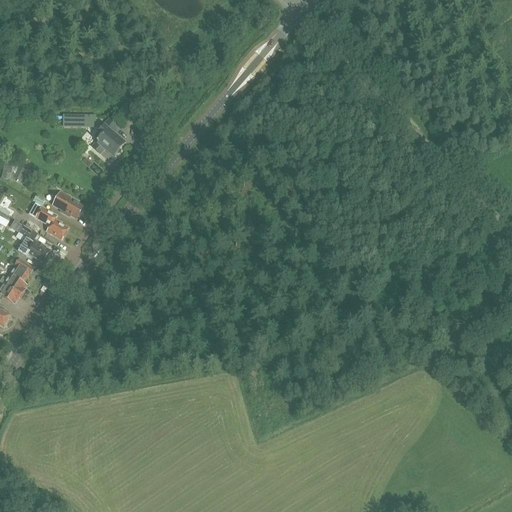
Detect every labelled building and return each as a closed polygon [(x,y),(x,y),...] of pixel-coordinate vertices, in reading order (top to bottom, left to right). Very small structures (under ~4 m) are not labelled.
[(0,40),(1,42),(11,26),(5,23),(2,28),(0,27),(5,19),(0,15),(0,40)] [(79,117),(63,117),(63,128),(79,128),(79,117)] [(114,157),(125,144),(114,134),(119,128),(110,120),(95,138),(99,141),(93,148),(101,154),(105,149),(114,157)] [(13,167),(5,165),(2,179),(11,181),(13,167)] [(19,167),(13,178),(21,182),(27,171),(19,167)] [(80,213),(83,208),(70,200),(71,199),(57,190),(50,203),(63,211),(62,213),(70,218),(71,216),(77,219),(78,217),(80,218),(82,215),(80,213)] [(37,195),(34,202),(42,207),(46,200),(37,195)] [(62,223),(45,213),(41,220),(51,227),(48,233),(61,240),(68,229),(61,225),(62,223)] [(9,223),(0,218),(0,224),(7,228),(9,223)] [(38,235),(23,227),(19,233),(23,236),(15,250),(27,258),(29,255),(43,263),(44,262),(45,263),(48,258),(47,258),(51,252),(34,241),(38,235)] [(23,289),(26,285),(23,284),(31,270),(20,262),(8,281),(3,277),(0,282),(22,296),(25,290),(23,289)] [(18,302),(22,296),(0,282),(0,288),(5,291),(2,297),(14,304),(16,300),(18,302)] [(0,325),(4,328),(11,316),(4,312),(5,310),(0,307),(0,302),(1,301),(0,300),(0,325)]
